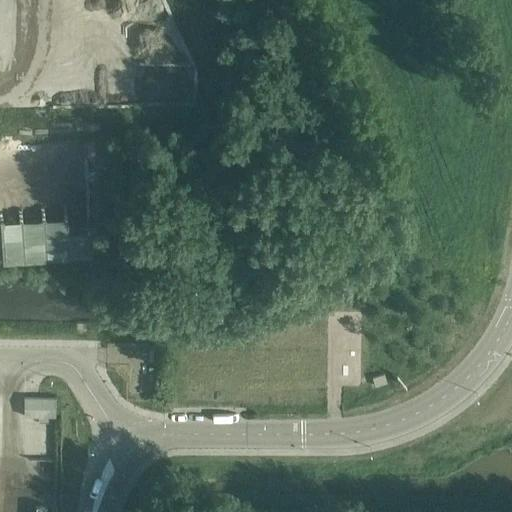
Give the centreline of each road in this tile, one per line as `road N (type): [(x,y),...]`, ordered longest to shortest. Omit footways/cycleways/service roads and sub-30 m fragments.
road 1 (tertiary): [(123,452),(163,435),(280,438),(371,431),(423,415),(468,376),(511,310)]
road 2 (unclassified): [(123,452),(87,383),(54,365),(0,364)]
